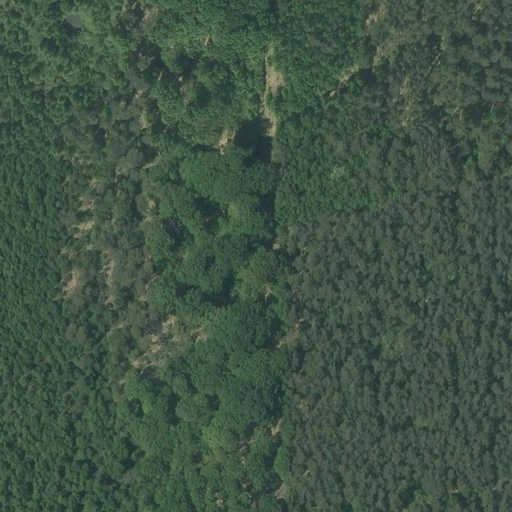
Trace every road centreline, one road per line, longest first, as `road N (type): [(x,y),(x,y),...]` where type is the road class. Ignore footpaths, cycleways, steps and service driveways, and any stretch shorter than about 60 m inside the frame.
road 1 (track): [(266,240),(277,511)]
road 2 (track): [(511,177),(266,240)]
road 3 (track): [(260,130),(256,0)]
